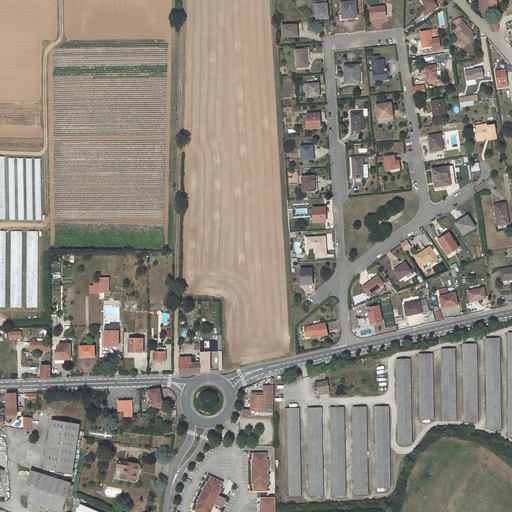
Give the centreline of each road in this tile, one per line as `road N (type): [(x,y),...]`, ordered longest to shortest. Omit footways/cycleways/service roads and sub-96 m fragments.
road 1 (residential): [(426,216),(398,33),(327,39),(342,276)]
road 2 (track): [(183,0),(176,373),(168,380)]
road 3 (track): [(61,0),(61,36),(45,50),(45,149),(0,153)]
road 4 (secondary): [(511,312),(346,349)]
road 5 (secondary): [(168,380),(0,386)]
